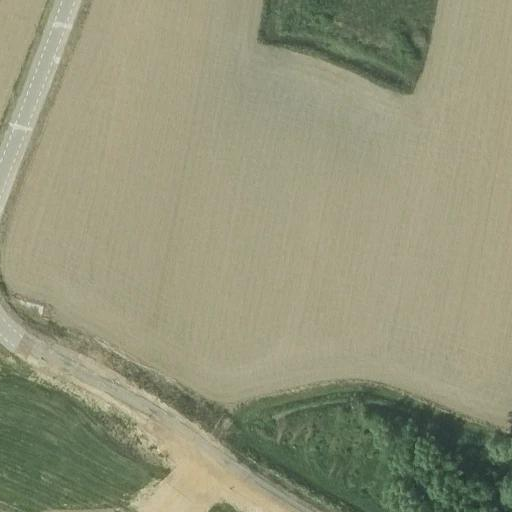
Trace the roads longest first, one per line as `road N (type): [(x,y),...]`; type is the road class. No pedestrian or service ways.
road 1 (track): [(0,320),(26,344),(151,417),(171,442)]
road 2 (track): [(69,0),(0,186)]
